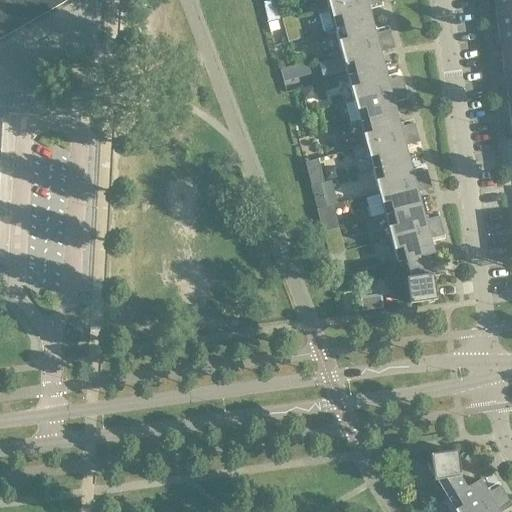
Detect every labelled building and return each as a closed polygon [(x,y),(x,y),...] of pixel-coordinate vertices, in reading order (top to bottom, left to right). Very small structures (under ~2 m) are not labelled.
[(0,0),(0,39),(68,0),(0,0)] [(326,0),(328,4),(320,6),(321,11),(329,9),(328,7),(353,0),(326,0)] [(382,2),(380,0),(353,0),(328,7),(329,9),(334,28),(326,30),(327,34),(335,32),(335,30),(371,20),(367,6),(382,2)] [(511,0),(493,0),(495,10),(511,7),(511,0)] [(511,7),(495,10),(498,32),(511,29),(511,7)] [(375,34),(371,20),(335,30),(335,32),(340,51),(332,53),(334,57),(341,55),(341,53),(391,40),(389,30),(375,34)] [(270,32),(280,30),(278,21),(268,24),(270,32)] [(511,51),(511,29),(498,32),(501,53),(511,51)] [(394,49),(391,40),(341,53),(341,55),(346,74),(339,76),(340,80),(347,78),(347,76),(383,67),(379,52),(394,49)] [(511,73),(511,51),(501,53),(504,74),(511,73)] [(280,70),(283,82),(297,79),(294,66),(280,70)] [(387,81),(383,67),(347,76),(347,78),(353,97),(345,99),(346,104),(354,102),(353,99),(404,86),(401,77),(387,81)] [(406,95),(404,86),(353,99),(354,102),(359,121),(351,123),(352,127),(360,125),(359,123),(396,113),(392,99),(406,95)] [(399,128),(396,113),(359,123),(360,125),(365,144),(357,146),(358,151),(366,149),(366,146),(416,133),(414,124),(399,128)] [(419,142),(416,133),(366,146),(366,149),(371,167),(363,170),(365,174),(372,172),(372,170),(408,160),(404,146),(419,142)] [(412,174),(408,160),(372,170),(372,172),(377,191),(370,193),(371,197),(379,195),(378,193),(429,179),(426,170),(412,174)] [(325,181),(337,178),(335,171),(330,168),(322,170),(325,181)] [(431,188),(429,179),(378,193),(379,195),(384,214),(376,216),(377,220),(385,218),(384,216),(420,206),(417,192),(431,188)] [(424,220),(420,206),(384,216),(385,218),(390,237),(382,239),(383,243),(391,241),(390,239),(441,226),(438,216),(424,220)] [(443,235),(441,226),(390,239),(391,241),(396,260),(388,262),(389,266),(397,264),(396,262),(425,255),(426,256),(433,254),(429,239),(443,235)] [(324,240),(340,236),(338,229),(322,233),(324,240)] [(396,262),(397,264),(402,281),(431,275),(426,256),(425,255),(396,262)] [(432,274),(431,275),(402,281),(406,296),(408,296),(409,304),(436,300),(432,274)] [(361,305),(381,303),(379,291),(360,294),(361,305)] [(426,465),(432,474),(433,481),(436,481),(446,498),(448,500),(466,489),(466,488),(460,478),(456,451),(429,455),(430,462),(426,465)] [(479,480),(466,488),(466,489),(448,500),(446,498),(440,502),(442,506),(449,502),(454,511),(474,511),(505,494),(500,486),(487,494),(479,480)] [(510,502),(505,494),(474,511),(498,511),(497,510),(510,502)]
